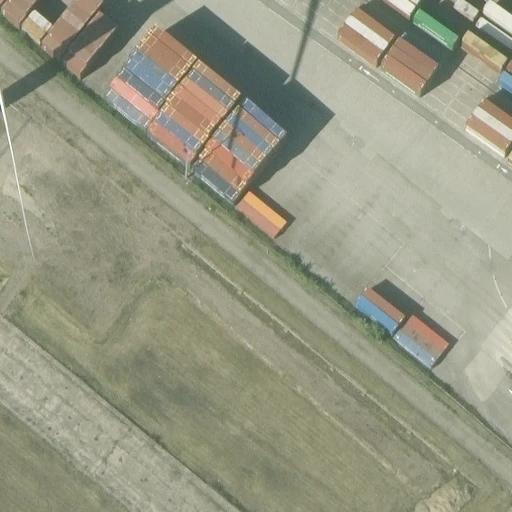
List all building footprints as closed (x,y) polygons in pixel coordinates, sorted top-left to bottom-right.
[(83,41),(43,8),(49,0),(15,0),(2,17),(102,97),(123,71),(84,40),(83,41)] [(335,9),(346,18),(358,3),(353,0),(316,0),(332,13),(335,9)] [(372,0),(414,20),(419,8),(403,0),(372,0)] [(486,0),(441,0),(476,23),(490,2),(486,0)] [(298,2),(283,23),(329,54),(341,35),(329,27),(331,24),(298,2)] [(344,39),(385,62),(398,39),(357,16),(344,39)] [(430,93),(425,99),(486,146),(492,138),(510,152),(511,149),(511,124),(406,42),(390,62),(430,93)] [(502,85),(511,90),(511,70),(502,85)] [(141,131),(162,106),(126,75),(104,100),(141,131)] [(287,250),(312,269),(321,264),(329,253),(319,245),(318,243),(305,234),(300,240),(297,237),(292,229),(280,235),(301,207),(306,217),(316,225),(309,229),(317,234),(324,230),(332,245),(337,243),(351,224),(320,201),(308,177),(277,154),(244,198),(226,185),(222,176),(199,158),(188,173),(274,238),(279,235),(287,250)] [(375,281),(408,233),(369,207),(327,268),(339,276),(349,263),(375,281)] [(402,333),(395,342),(434,369),(441,360),(402,333)]
